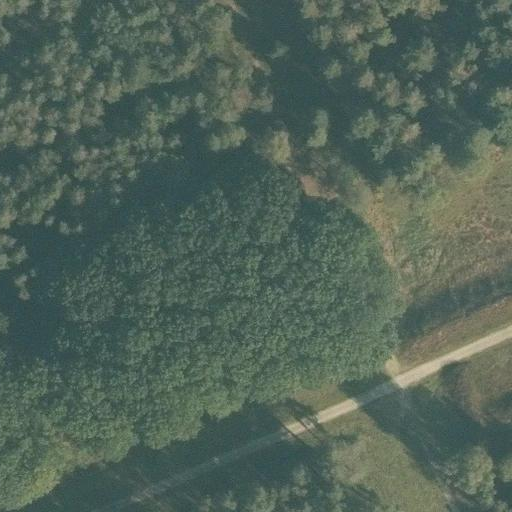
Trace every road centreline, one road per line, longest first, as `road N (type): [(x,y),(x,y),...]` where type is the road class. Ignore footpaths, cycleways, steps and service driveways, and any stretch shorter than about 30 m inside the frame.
road 1 (track): [(400,381),(230,0)]
road 2 (track): [(400,381),(96,511)]
road 3 (track): [(457,511),(400,381)]
road 4 (track): [(511,333),(400,381)]
